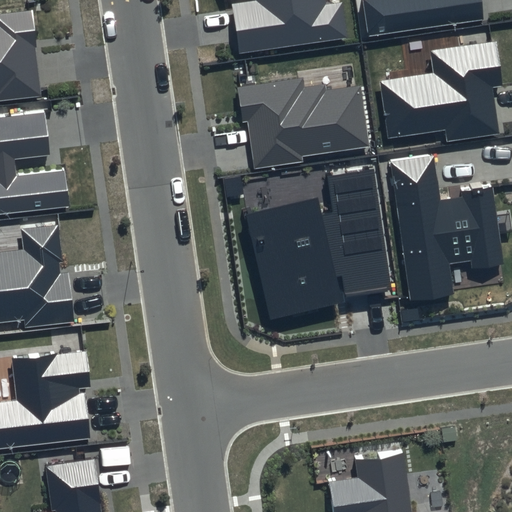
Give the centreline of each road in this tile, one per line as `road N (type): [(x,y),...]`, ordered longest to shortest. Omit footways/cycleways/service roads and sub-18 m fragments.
road 1 (residential): [(187,408),(129,0)]
road 2 (residential): [(187,408),(511,357)]
